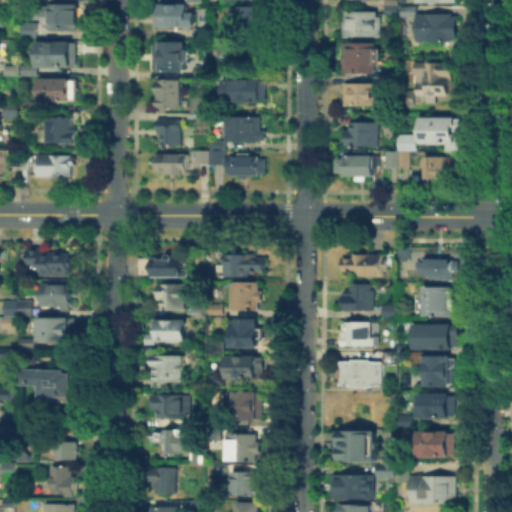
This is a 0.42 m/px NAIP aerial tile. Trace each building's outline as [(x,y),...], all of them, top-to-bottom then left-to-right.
[(6,11),(6,0),(18,0),(18,11),(6,11)] [(397,11),(397,0),(384,0),(384,11),(397,11)] [(44,18),(44,7),(78,7),(78,32),(51,31),(51,18),(44,18)] [(158,7),(192,7),(192,27),(158,27),(158,7)] [(406,15),(406,7),(420,7),(420,16),(406,15)] [(234,32),(234,8),(268,8),(268,32),(234,32)] [(347,36),(347,13),(383,13),(383,36),(347,36)] [(420,43),(420,16),(460,16),(460,43),(420,43)] [(37,21),(21,21),(21,36),(37,36),(37,21)] [(80,45),(80,66),(42,66),(42,45),(80,45)] [(188,45),(188,71),(156,71),(157,45),(188,45)] [(343,45),(381,46),(381,74),(343,74),(343,45)] [(223,49),(236,49),(236,68),(223,68),(223,49)] [(418,95),(418,63),(453,63),(453,95),(418,95)] [(6,75),(6,67),(18,67),(18,75),(6,75)] [(209,67),(209,76),(199,76),(199,67),(209,67)] [(26,76),(26,68),(38,68),(38,76),(26,76)] [(387,84),(387,71),(399,71),(399,84),(387,84)] [(45,81),(81,81),(81,103),(45,102),(45,81)] [(193,108),(160,108),(161,81),(186,81),(186,98),(213,98),(213,115),(193,115),(193,108)] [(221,90),(229,90),(229,82),(268,82),(268,102),(221,102),(221,90)] [(347,106),(347,85),(384,85),(384,107),(347,106)] [(404,105),(404,93),(415,93),(415,105),(404,105)] [(21,103),(20,118),(8,118),(8,103),(21,103)] [(40,104),(40,112),(26,112),(26,104),(40,104)] [(426,142),(426,118),(459,118),(459,142),(426,142)] [(78,120),(77,145),(49,145),(49,120),(78,120)] [(262,120),(262,133),(271,133),(271,141),(228,141),(228,120),(262,120)] [(162,121),(184,121),(184,146),(162,145),(162,121)] [(350,125),(381,125),(381,147),(349,147),(350,125)] [(402,152),(402,137),(419,137),(419,161),(412,161),(412,168),(391,168),(391,152),(402,152)] [(23,152),(23,167),(14,167),(14,152),(23,152)] [(200,163),(201,153),(208,153),(208,163),(200,163)] [(214,164),(214,154),(223,154),(223,164),(214,164)] [(160,173),(160,155),(190,155),(190,173),(160,173)] [(430,179),(430,155),(466,155),(466,179),(430,179)] [(75,158),(75,176),(43,176),(43,158),(75,158)] [(232,177),(232,158),(263,158),(263,177),(232,177)] [(342,159),(380,159),(379,176),(374,176),(374,183),(361,183),(361,177),(342,177),(342,159)] [(41,245),(41,250),(69,250),(69,255),(73,255),(73,266),(69,266),(69,273),(40,273),(40,262),(27,262),(27,245),(41,245)] [(249,256),(249,261),(268,261),(268,270),(249,270),(249,276),(230,276),(230,256),(249,256)] [(347,257),(388,257),(388,277),(346,276),(347,257)] [(156,275),(156,259),(186,259),(186,276),(156,275)] [(429,261),(459,261),(459,279),(428,279),(429,261)] [(76,287),(76,297),(78,297),(78,305),(73,305),(73,308),(63,309),(63,304),(41,304),(41,280),(60,280),(60,282),(72,282),(72,287),(76,287)] [(350,285),(377,285),(377,311),(350,311),(350,285)] [(164,301),(164,286),(189,286),(189,309),(166,309),(166,301),(164,301)] [(260,287),(260,293),(267,293),(267,301),(260,301),(260,309),(236,309),(236,287),(260,287)] [(428,316),(428,288),(455,288),(455,316),(428,316)] [(19,298),(19,315),(5,315),(5,298),(19,298)] [(20,314),(20,302),(31,302),(31,314),(20,314)] [(382,314),(396,314),(396,303),(383,303),(382,314)] [(3,315),(17,315),(17,327),(3,327),(3,315)] [(39,315),(76,315),(76,340),(39,340),(39,315)] [(236,345),(236,322),(263,322),(263,345),(236,345)] [(161,345),(150,345),(150,337),(161,337),(161,323),(189,323),(189,341),(161,341),(161,345)] [(376,324),(376,347),(346,347),(346,324),(376,324)] [(412,349),(413,325),(463,326),(463,349),(412,349)] [(20,347),(20,336),(36,336),(36,347),(20,347)] [(212,348),(212,340),(228,340),(228,348),(212,348)] [(412,345),(412,353),(401,353),(401,345),(412,345)] [(0,346),(13,346),(13,356),(0,356),(0,346)] [(21,360),(21,348),(35,348),(35,360),(21,360)] [(156,383),(157,353),(187,353),(187,383),(156,383)] [(387,364),(387,353),(401,353),(401,364),(387,364)] [(234,378),(234,357),(266,357),(266,378),(234,378)] [(425,368),(425,359),(460,359),(460,387),(431,386),(431,368),(425,368)] [(387,364),(387,387),(345,386),(345,362),(387,362),(387,364)] [(41,384),(24,384),(24,367),(31,367),(31,364),(39,364),(39,367),(47,367),(47,368),(67,368),(67,371),(73,371),(73,372),(78,372),(78,400),(45,400),(45,395),(41,395),(41,384)] [(213,386),(213,378),(225,378),(225,386),(213,386)] [(0,387),(0,397),(16,397),(15,387),(0,387)] [(237,394),(268,394),(268,419),(237,419),(237,394)] [(160,417),(160,396),(188,396),(188,417),(160,417)] [(460,397),(460,417),(419,417),(419,397),(460,397)] [(400,413),(414,413),(414,424),(400,424),(400,413)] [(209,436),(209,420),(225,420),(225,436),(209,436)] [(4,424),(4,433),(18,433),(18,424),(4,424)] [(166,453),(166,429),(191,429),(191,453),(166,453)] [(339,433),(381,433),(380,461),(338,461),(339,433)] [(424,434),(460,434),(459,457),(424,456),(424,434)] [(264,435),(264,462),(233,462),(233,435),(264,435)] [(80,439),(80,444),(82,444),(82,452),(80,452),(80,457),(57,457),(57,439),(80,439)] [(399,475),(383,475),(383,467),(389,468),(389,457),(399,457),(399,475)] [(18,460),(18,472),(4,472),(4,460),(18,460)] [(74,464),(74,475),(78,475),(78,495),(68,495),(68,491),(54,491),(54,464),(74,464)] [(402,480),(402,466),(411,466),(411,480),(402,480)] [(158,493),(158,468),(182,468),(182,493),(158,493)] [(239,494),(239,474),(265,474),(264,495),(239,494)] [(415,502),(415,476),(462,476),(462,503),(415,502)] [(337,477),(377,477),(377,498),(337,498),(337,477)] [(17,497),(18,506),(5,506),(5,497),(17,497)] [(263,511),(264,501),(240,501),(239,511),(263,511)] [(79,502),(79,509),(83,509),(83,511),(48,511),(48,502),(79,502)] [(339,502),(339,511),(371,511),(371,502),(339,502)]
